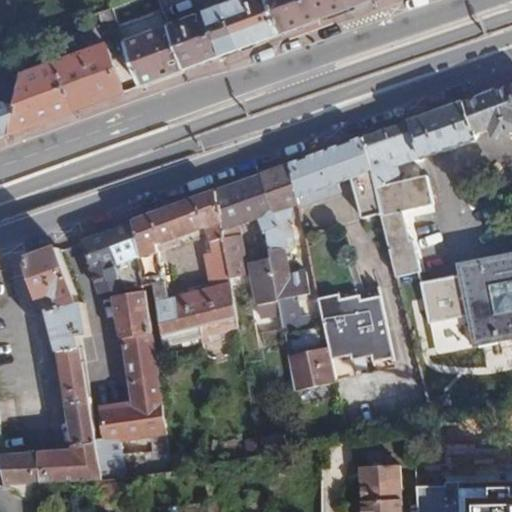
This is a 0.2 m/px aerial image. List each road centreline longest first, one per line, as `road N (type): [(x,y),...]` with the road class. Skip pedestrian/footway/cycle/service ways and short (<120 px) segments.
road 1 (primary): [(0,237),(511,55)]
road 2 (primary): [(0,212),(511,36)]
road 3 (primary): [(305,89),(0,196)]
road 4 (primary): [(266,74),(0,165)]
road 5 (primary): [(486,0),(266,74)]
road 6 (primary): [(511,18),(305,89)]
road 7 (unknown): [(137,103),(111,41),(0,73)]
road 8 (unknown): [(0,238),(31,415)]
